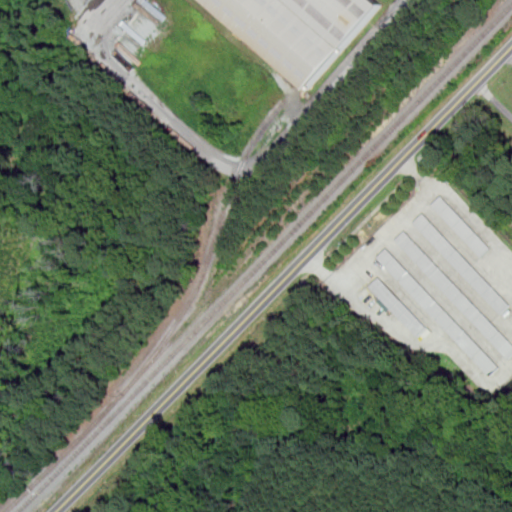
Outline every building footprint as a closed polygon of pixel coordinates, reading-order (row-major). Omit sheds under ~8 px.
[(208,0),(312,88),(382,5),(376,0),(208,0)] [(432,206),(483,258),(494,248),(442,195),(432,206)] [(502,314),(511,304),(424,213),(414,222),(502,314)] [(509,358),(511,355),(511,341),(407,229),(397,239),(509,358)] [(501,366),(389,247),(379,256),(491,375),(501,366)] [(429,325),(381,275),(371,285),(419,335),(429,325)]
